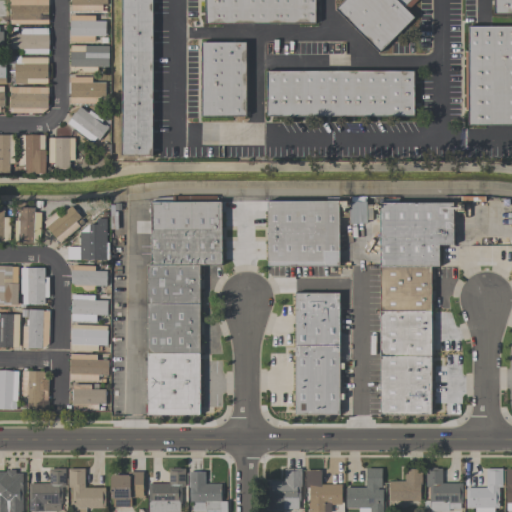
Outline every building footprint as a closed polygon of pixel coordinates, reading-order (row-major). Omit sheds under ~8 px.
[(48,0),(48,24),(9,24),(9,0),(48,0)] [(106,0),(106,5),(102,5),(102,7),(105,7),(105,13),(99,13),(99,10),(71,10),(71,0),(106,0)] [(152,0),(152,155),(122,155),(121,0),(152,0)] [(204,0),(314,0),(314,23),(204,23),(204,0)] [(344,0),(417,0),(407,10),(414,17),(379,53),(335,9),(344,0)] [(493,0),(511,0),(511,14),(493,14),(493,0)] [(94,15),(94,21),(105,21),(105,36),(94,36),(94,42),(69,41),(70,15),(94,15)] [(511,26),(511,125),(468,125),(468,110),(465,110),(465,51),(467,51),(467,26),(511,26)] [(48,42),(47,54),(22,54),(22,49),(9,49),(9,34),(20,34),(20,28),(47,28),(48,42)] [(245,42),(246,116),(201,116),(201,42),(245,42)] [(69,73),(70,45),(85,45),(85,46),(108,46),(108,67),(97,66),(97,73),(69,73)] [(47,58),(47,63),(50,63),(50,79),(47,79),(47,84),(14,84),(14,64),(20,64),(20,58),(47,58)] [(413,71),(413,116),(266,116),(266,71),(413,71)] [(91,77),(91,82),(105,82),(105,97),(97,97),(97,103),(69,103),(69,94),(68,94),(68,82),(70,82),(70,77),(91,77)] [(9,113),(10,87),(47,87),(47,108),(41,113),(9,113)] [(93,143),(67,123),(79,107),(87,113),(89,110),(102,120),(100,123),(103,125),(104,125),(108,128),(99,140),(96,138),(95,139),(93,143)] [(14,164),(9,164),(9,172),(0,172),(0,135),(15,135),(14,164)] [(45,174),(24,174),(24,168),(18,168),(18,135),(44,135),(44,150),(45,150),(45,174)] [(74,160),(69,160),(69,168),(54,168),(54,162),(48,162),(48,138),(74,138),(74,160)] [(150,265),(150,202),(153,202),(153,199),(173,197),(217,196),(217,202),(221,202),(221,265),(199,265),(150,265)] [(327,201),(327,197),(339,197),(339,266),(268,266),(267,201),(327,201)] [(379,267),(379,199),(399,199),(399,203),(453,203),(453,245),(438,245),(438,266),(430,266),(379,267)] [(367,205),(372,204),(373,219),(367,219),(367,223),(350,223),(349,202),(367,202),(367,205)] [(110,229),(110,204),(114,204),(114,203),(121,203),(121,210),(115,210),(115,229),(110,229)] [(57,211),(60,215),(71,206),(81,217),(76,222),(80,226),(60,243),(46,227),(44,221),(57,211)] [(39,244),(33,243),(33,244),(25,244),(25,243),(14,242),(15,220),(19,221),(20,207),(35,208),(34,212),(41,213),(39,244)] [(0,209),(4,209),(3,217),(10,218),(9,242),(0,241),(0,209)] [(80,231),(89,223),(97,223),(97,218),(106,218),(106,242),(108,242),(108,259),(80,259),(80,231)] [(94,266),(94,271),(106,271),(106,286),(95,286),(95,292),(70,291),(71,270),(72,270),(72,265),(94,266)] [(199,302),(147,302),(147,265),(150,265),(199,265),(199,302)] [(0,266),(12,266),(12,267),(17,267),(17,283),(18,283),(17,305),(0,304),(0,266)] [(379,311),(379,267),(430,266),(431,311),(379,311)] [(20,268),(44,268),(44,277),(48,277),(48,297),(44,297),(44,304),(25,304),(25,307),(19,307),(19,304),(22,304),(22,294),(20,294),(20,268)] [(295,346),(294,293),(339,293),(339,346),(295,346)] [(90,295),(90,300),(107,300),(106,315),(95,315),(95,321),(71,320),(71,294),(90,295)] [(147,302),(199,302),(199,353),(147,353),(147,302)] [(41,348),(21,348),(22,326),(26,326),(26,320),(27,320),(28,309),(42,310),(42,311),(49,311),(48,344),(41,348)] [(431,357),(380,356),(379,311),(431,311),(431,357)] [(18,347),(0,347),(0,314),(19,314),(18,347)] [(106,326),(106,331),(107,331),(106,345),(100,345),(100,351),(70,350),(71,324),(106,326)] [(339,414),(295,414),(295,346),(339,346),(339,414)] [(199,353),(199,414),(147,414),(147,353),(199,353)] [(96,355),(96,360),(108,360),(107,375),(97,375),(97,380),(69,379),(69,373),(68,373),(68,359),(69,359),(69,354),(96,355)] [(431,414),(380,414),(380,356),(431,357),(431,414)] [(0,370),(18,371),(17,402),(16,401),(16,410),(0,409),(0,370)] [(48,379),(47,409),(42,409),(42,410),(26,409),(27,395),(21,395),(22,370),(43,371),(48,379)] [(90,384),(90,390),(105,389),(105,404),(98,404),(98,410),(72,410),(72,400),(71,400),(71,389),(72,389),(72,384),(90,384)] [(148,511),(148,483),(168,483),(168,469),(173,469),(173,467),(180,467),(180,468),(184,468),(185,486),(181,486),(181,501),(179,501),(179,511),(148,511)] [(441,483),(462,483),(462,503),(458,503),(458,508),(448,508),(448,511),(429,511),(429,487),(425,487),(425,468),(430,468),(430,467),(436,467),(436,469),(441,468),(441,483)] [(65,468),(65,487),(61,487),(61,503),(59,503),(60,510),(28,511),(28,483),(49,483),(48,468),(65,468)] [(85,511),(71,511),(71,487),(67,487),(68,468),(84,468),(84,487),(104,487),(104,508),(85,508),(85,511)] [(267,481),(284,481),(284,469),(301,468),(301,486),(300,486),(300,500),(298,500),(298,509),(282,509),(282,510),(268,510),(267,481)] [(345,487),(366,487),(366,468),(381,468),(381,487),(377,487),(377,489),(382,489),(382,511),(358,511),(358,508),(345,507),(345,487)] [(389,500),(389,481),(404,481),(404,468),(421,469),(421,484),(420,484),(419,500),(389,500)] [(475,511),(475,507),(465,507),(465,500),(464,500),(464,490),(465,490),(465,487),(486,488),(486,468),(501,469),(501,487),(498,487),(498,508),(493,508),(493,511),(475,511)] [(0,511),(0,471),(6,472),(6,469),(15,469),(15,473),(22,473),(22,511),(0,511)] [(341,511),(308,511),(308,503),(309,503),(309,487),(305,487),(305,470),(320,470),(320,484),(341,484),(341,511)] [(112,507),(112,498),(110,498),(110,476),(111,476),(111,475),(128,474),(128,471),(142,471),(142,497),(130,497),(130,507),(112,507)] [(204,484),(220,483),(221,501),(220,501),(220,511),(205,511),(192,511),(192,502),(189,502),(189,487),(188,487),(188,472),(204,471),(204,484)]
